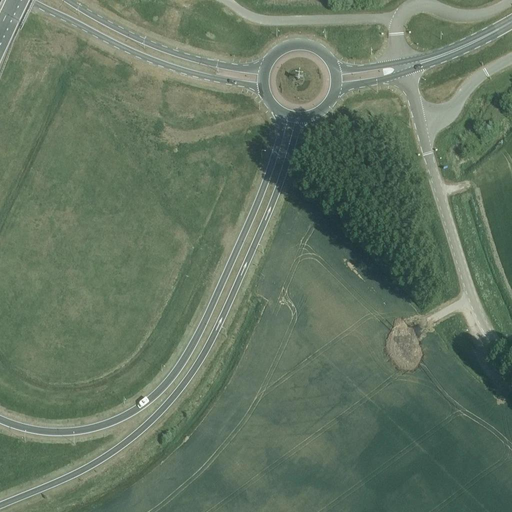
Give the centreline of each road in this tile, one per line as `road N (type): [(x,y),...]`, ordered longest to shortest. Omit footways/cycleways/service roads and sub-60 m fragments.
road 1 (trunk): [(0,506),(89,466),(146,426),(187,379),(304,118)]
road 2 (trunk): [(279,113),(266,177),(172,374),(138,410),(98,427),(51,431),(0,420)]
road 3 (tertiary): [(511,363),(472,299),(419,123)]
road 4 (trunk): [(31,0),(165,65),(262,90)]
road 5 (trunk): [(263,70),(155,46),(69,0)]
road 6 (unclassified): [(224,0),(264,20),(398,19)]
road 7 (unclassified): [(398,19),(414,5),(471,16),(511,0)]
